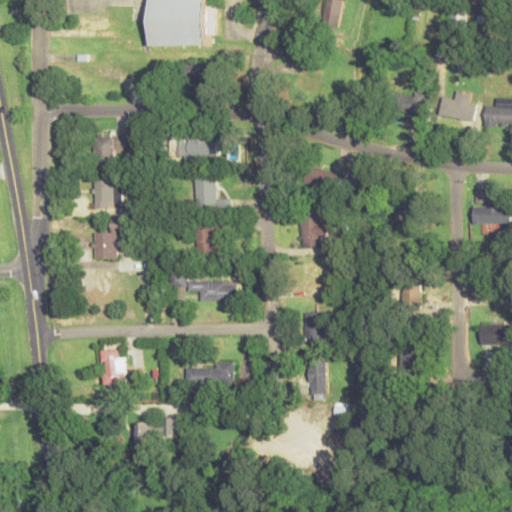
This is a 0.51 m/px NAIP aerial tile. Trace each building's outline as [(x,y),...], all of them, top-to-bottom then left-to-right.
[(152,0),(152,44),(211,44),(211,35),(218,35),(218,0),(152,0)] [(326,0),(323,20),(339,23),(342,0),(326,0)] [(110,38),(145,38),(145,5),(110,5),(110,38)] [(188,78),(201,77),(200,63),(187,64),(188,78)] [(430,96),(400,91),(397,109),(427,114),(430,96)] [(442,115),(474,119),(477,101),(470,100),(471,93),(457,91),(457,99),(444,97),(442,115)] [(496,105),(487,105),(487,125),(511,125),(511,99),(496,99),(496,105)] [(96,135),(96,161),(115,161),(115,149),(127,149),(127,135),(96,135)] [(189,140),(189,159),(218,159),(218,140),(189,140)] [(335,188),(335,170),(305,170),(305,188),(335,188)] [(96,207),(116,207),(116,173),(96,173),(96,207)] [(234,210),(233,199),(220,199),(219,174),(198,175),(199,211),(234,210)] [(392,223),(418,223),(418,204),(392,204),(392,223)] [(511,223),(511,206),(475,206),(475,223),(511,223)] [(302,246),(324,246),(324,235),(329,235),(329,218),(302,218),(302,246)] [(200,253),(221,253),(221,223),(200,223),(200,253)] [(119,232),(96,232),(96,257),(119,257),(119,232)] [(328,299),(328,262),(303,262),(303,299),(328,299)] [(239,300),(239,280),(189,280),(189,272),(174,272),(174,285),(191,286),(191,290),(203,290),(203,299),(239,300)] [(403,283),(403,305),(421,305),(421,283),(403,283)] [(330,315),(305,315),(305,338),(330,338),(330,315)] [(511,324),(483,324),(483,344),(511,344),(511,324)] [(401,376),(420,376),(420,344),(401,344),(401,376)] [(122,357),(122,349),(105,349),(105,383),(129,383),(129,357),(122,357)] [(311,360),(311,397),(328,397),(328,360),(311,360)] [(188,367),(189,385),(237,385),(237,362),(218,362),(218,367),(188,367)] [(353,416),(355,403),(337,400),(334,413),(353,416)] [(180,419),(138,419),(138,447),(160,447),(160,437),(180,437),(180,419)] [(348,456),(349,446),(338,445),(338,456),(348,456)]
